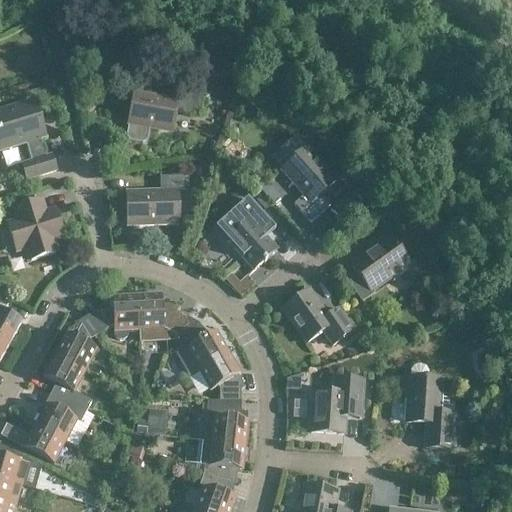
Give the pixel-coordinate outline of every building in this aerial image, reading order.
[(193,56),(191,70),(209,73),(211,59),(193,56)] [(133,96),(128,126),(126,136),(129,141),(143,144),(149,140),(151,130),(171,133),(175,113),(198,118),(202,96),(171,90),(170,91),(172,91),(170,102),(133,96)] [(33,102),(0,112),(0,144),(2,152),(25,145),(31,164),(21,167),(26,182),(55,173),(50,158),(46,159),(35,122),(39,121),(33,102)] [(293,206),(310,224),(329,207),(320,197),(336,182),(335,182),(333,183),(305,151),(306,150),(306,149),(280,172),(281,173),(282,172),(293,184),(287,189),(288,190),(294,185),(304,196),(293,206)] [(177,193),(184,192),(184,178),(160,179),(160,193),(156,193),(156,195),(148,195),(148,193),(126,194),(127,229),(178,227),(177,193)] [(267,181),(258,189),(272,204),(281,196),(267,181)] [(353,195),(332,213),(344,227),(365,208),(353,195)] [(247,201),(237,210),(226,220),(238,233),(227,243),(253,272),(246,278),(247,278),(263,264),(263,265),(266,263),(265,262),(276,252),(257,231),(266,223),(247,201)] [(39,203),(15,210),(19,224),(7,228),(15,252),(26,248),(31,262),(55,255),(51,241),(62,237),(55,213),(43,217),(39,203)] [(370,292),(407,266),(384,232),(383,233),(386,237),(372,248),(375,252),(370,255),(369,254),(351,267),(356,273),(345,281),(361,304),(373,295),(370,292)] [(249,278),(234,291),(241,299),(256,286),(249,278)] [(305,345),(306,346),(322,334),(332,348),(353,333),(337,311),(326,319),(308,294),(309,293),(308,292),(277,314),(277,315),(283,311),(306,344),(305,345)] [(161,300),(161,297),(135,298),(138,332),(138,344),(169,343),(168,333),(177,338),(187,320),(177,314),(179,310),(161,300)] [(138,332),(135,298),(111,299),(113,334),(138,332)] [(0,312),(0,340),(8,345),(20,324),(0,312)] [(98,312),(88,318),(99,335),(109,329),(98,312)] [(99,335),(88,318),(79,324),(90,341),(99,335)] [(197,325),(187,320),(177,338),(187,344),(197,325)] [(185,351),(197,372),(227,354),(216,333),(185,351)] [(65,335),(54,357),(86,373),(97,352),(65,335)] [(0,361),(8,345),(0,340),(0,361)] [(240,377),(227,354),(197,372),(209,394),(217,389),(219,392),(219,403),(240,404),(240,392),(243,390),(237,378),(240,377)] [(86,373),(54,357),(42,379),(56,386),(51,396),(85,414),(91,403),(74,395),(86,373)] [(410,373),(409,380),(403,380),(402,401),(408,402),(406,425),(426,426),(425,450),(450,452),(452,416),(438,415),(440,382),(427,381),(427,374),(424,369),(419,367),(413,368),(410,373)] [(335,381),(334,395),(313,394),(310,435),(343,437),(344,420),(361,422),(361,411),(360,410),(362,383),(335,381)] [(85,414),(51,396),(34,428),(64,444),(76,422),(79,424),(85,414)] [(240,404),(219,403),(219,415),(239,415),(240,404)] [(146,435),(146,436),(163,438),(166,415),(148,413),(147,429),(147,430),(146,435)] [(201,418),(198,442),(244,448),(247,423),(201,418)] [(143,425),(137,424),(136,434),(146,435),(147,430),(147,429),(143,425)] [(53,466),(64,444),(34,428),(28,439),(6,428),(1,438),(53,466)] [(244,448),(198,442),(196,467),(204,468),(203,476),(218,478),(219,470),(237,472),(242,472),(244,448)] [(0,480),(20,487),(26,467),(0,459),(0,480)] [(20,487),(0,480),(0,501),(15,506),(20,487)] [(203,489),(195,511),(197,511),(231,511),(236,500),(214,492),(216,486),(202,481),(199,488),(203,489)] [(116,484),(113,493),(132,500),(135,491),(116,484)] [(304,487),(299,511),(333,511),(336,493),(304,487)] [(0,511),(13,511),(15,506),(0,501),(0,511)] [(95,501),(93,508),(103,511),(105,504),(95,501)]
